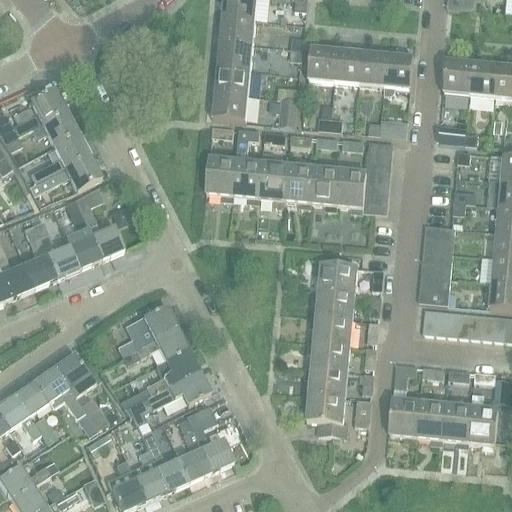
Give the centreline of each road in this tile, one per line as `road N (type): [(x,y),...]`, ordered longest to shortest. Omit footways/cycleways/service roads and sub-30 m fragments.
road 1 (residential): [(324,511),(372,464),(384,356),(397,350),(428,0)]
road 2 (residential): [(175,262),(62,45)]
road 3 (residential): [(276,470),(175,262)]
road 4 (residential): [(0,383),(117,295)]
road 5 (residential): [(117,295),(0,338)]
